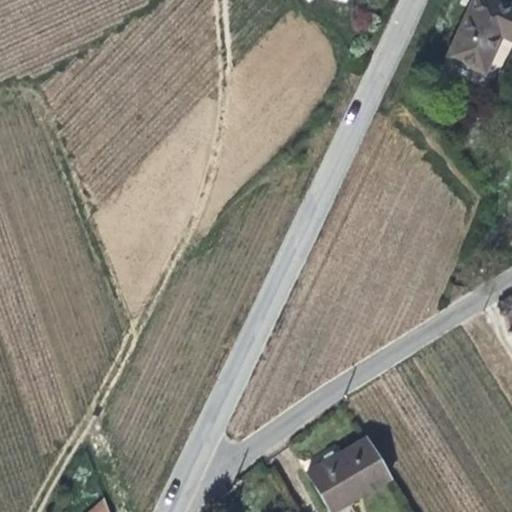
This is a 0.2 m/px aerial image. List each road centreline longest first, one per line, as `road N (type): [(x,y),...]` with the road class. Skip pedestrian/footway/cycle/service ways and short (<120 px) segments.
road 1 (track): [(217,0),(229,85),(175,239),(18,511)]
road 2 (residential): [(407,0),(174,492)]
road 3 (residential): [(511,275),(174,492)]
